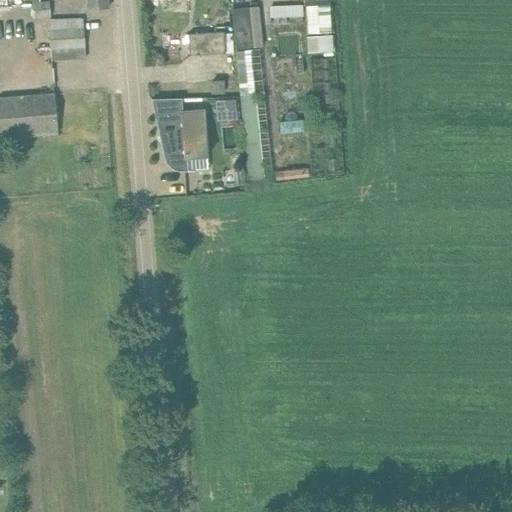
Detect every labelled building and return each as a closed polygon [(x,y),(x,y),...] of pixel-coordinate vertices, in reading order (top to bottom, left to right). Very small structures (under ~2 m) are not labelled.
[(33,0),(34,17),(50,17),(50,1),(40,1),(40,0),(33,0)] [(86,0),(87,9),(107,8),(107,0),(86,0)] [(333,52),(330,0),(305,0),(309,54),(333,52)] [(271,16),(304,15),(304,4),(271,5),(271,16)] [(234,7),(238,90),(264,89),(261,6),(234,7)] [(49,22),(51,61),(85,58),(83,19),(49,22)] [(224,31),(209,32),(187,34),(189,56),(211,54),(226,53),(224,31)] [(212,93),(223,93),(223,81),(211,82),(212,93)] [(0,138),(37,136),(57,134),(54,94),(34,96),(0,99),(0,138)] [(152,99),(151,99),(164,158),(164,159),(164,160),(165,160),(165,161),(165,162),(166,162),(166,163),(166,164),(167,164),(167,165),(168,166),(169,167),(170,167),(170,168),(171,168),(171,169),(172,169),(173,169),(173,170),(174,170),(175,171),(176,171),(177,171),(178,171),(179,172),(180,172),(181,172),(194,172),(194,170),(186,170),(185,159),(207,157),(203,111),(182,112),(181,98),(152,99)] [(234,100),(224,100),(224,106),(229,110),(235,110),(234,100)] [(240,149),(238,125),(220,126),(222,151),(240,149)]
